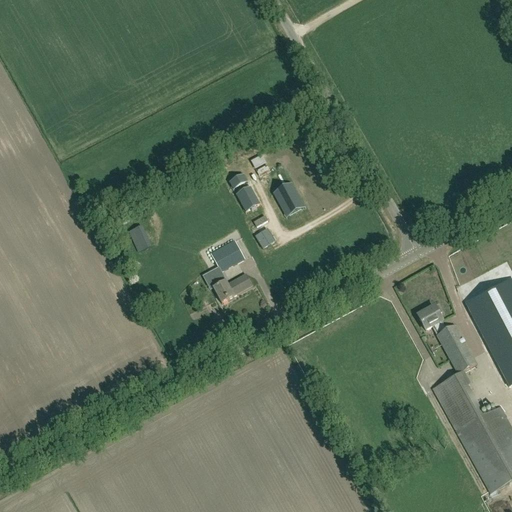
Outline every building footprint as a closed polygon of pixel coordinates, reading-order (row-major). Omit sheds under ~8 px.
[(244,179),(230,186),(234,193),(247,185),(244,179)] [(291,187),(275,196),(286,218),(303,209),(291,187)] [(250,189),(237,197),(246,213),(260,206),(250,189)] [(177,224),(206,212),(201,199),(189,204),(192,210),(174,217),(177,224)] [(234,243),(211,255),(219,269),(209,274),(216,288),(213,289),(222,305),(234,298),(233,296),(236,295),(237,296),(252,287),(247,277),(228,286),(221,273),(244,261),(234,243)] [(168,268),(186,259),(182,253),(164,262),(168,268)] [(511,284),(467,308),(509,388),(511,386),(511,284)] [(511,483),(511,429),(500,409),(483,418),(466,387),(469,386),(463,375),(478,367),(456,327),(447,331),(442,323),(443,323),(439,315),(442,314),(438,307),(435,309),(435,308),(418,317),(426,332),(432,328),(437,337),(459,377),(433,390),(491,495),(511,483)]
